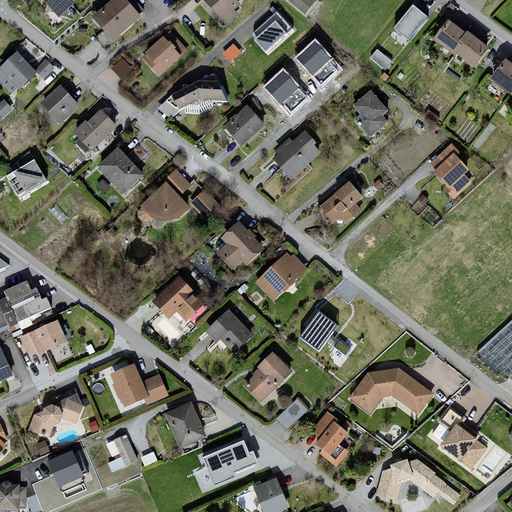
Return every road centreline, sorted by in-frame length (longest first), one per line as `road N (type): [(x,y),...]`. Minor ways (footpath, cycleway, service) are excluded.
road 1 (residential): [(511,404),(2,2)]
road 2 (residential): [(139,341),(372,511)]
road 3 (residential): [(0,236),(139,341)]
road 4 (residential): [(0,404),(139,341)]
road 5 (unknown): [(283,223),(380,147)]
road 6 (unknown): [(98,77),(196,7)]
